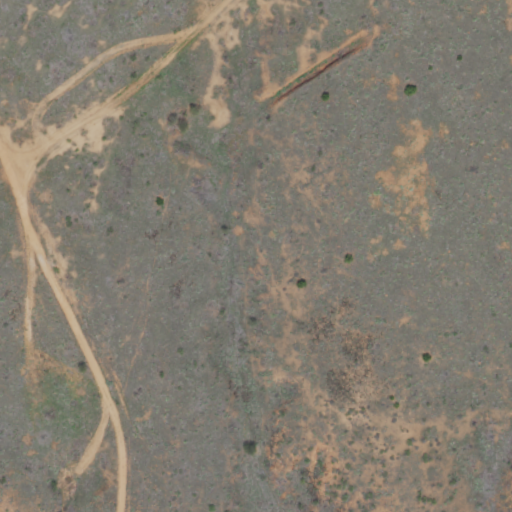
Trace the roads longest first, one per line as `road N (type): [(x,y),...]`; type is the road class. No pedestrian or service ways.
road 1 (residential): [(0,166),(17,232),(68,310),(119,449),(119,511)]
road 2 (residential): [(202,0),(109,108),(6,170)]
